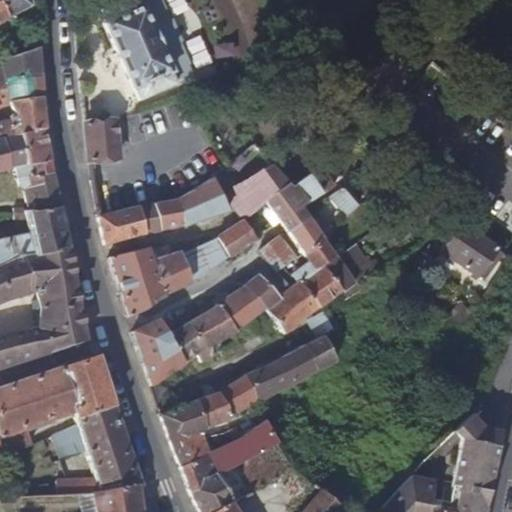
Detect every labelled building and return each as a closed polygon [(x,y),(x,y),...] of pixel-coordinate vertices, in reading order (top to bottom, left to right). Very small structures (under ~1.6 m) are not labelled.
[(26,0),(0,0),(0,11),(5,19),(10,16),(28,7),(26,0)] [(144,20),(135,0),(125,0),(96,13),(102,25),(100,25),(129,91),(131,91),(136,101),(174,84),(144,20)] [(4,88),(5,90),(8,104),(39,100),(39,76),(4,88)] [(39,100),(8,104),(5,105),(10,114),(6,118),(5,122),(0,123),(0,141),(17,137),(20,136),(39,134),(41,135),(39,100)] [(113,161),(109,123),(80,125),(84,163),(113,161)] [(20,136),(17,137),(28,179),(47,174),(45,164),(45,161),(39,134),(20,136)] [(17,137),(0,141),(0,167),(5,165),(12,184),(16,185),(19,199),(16,199),(19,211),(55,210),(47,174),(28,179),(17,137)] [(340,180),(363,159),(350,148),(332,171),(340,180)] [(250,179),(267,167),(256,153),(241,163),(250,179)] [(239,177),(239,176),(232,163),(217,175),(221,187),(239,177)] [(379,167),(378,166),(372,173),(369,171),(360,181),(373,194),(390,180),(378,171),(379,167)] [(239,222),(261,206),(261,202),(285,186),(267,167),(250,179),(224,195),(229,208),(239,222)] [(261,202),(261,206),(262,205),(275,223),(284,235),(303,219),(297,210),(318,195),(305,175),(287,189),(285,186),(261,202)] [(178,198),(174,200),(149,206),(155,233),(182,226),(223,212),(209,180),(178,198)] [(355,208),(339,190),(326,200),(342,218),(355,208)] [(141,237),(155,233),(149,206),(133,210),(141,237)] [(55,210),(19,211),(25,231),(0,238),(0,269),(16,264),(63,247),(55,210)] [(101,248),(141,237),(133,210),(94,219),(101,248)] [(317,238),(303,219),(284,235),(298,255),(318,240),(317,238)] [(214,241),(215,243),(224,258),(252,240),(240,223),(214,241)] [(448,238),(455,245),(465,231),(458,226),(448,238)] [(465,231),(455,245),(445,257),(472,276),(476,270),(481,264),(492,250),(465,231)] [(290,260),(275,239),(254,254),(265,268),(267,267),(272,274),(290,260)] [(331,257),(318,240),(298,255),(305,265),(289,277),(289,280),(285,283),(283,280),(278,283),(286,293),(321,269),(319,266),(331,257)] [(184,284),(224,258),(215,243),(172,257),(172,258),(148,265),(143,252),(104,261),(124,319),(146,308),(144,303),(184,284)] [(172,258),(172,257),(168,246),(143,252),(148,265),(172,258)] [(80,334),(63,247),(16,264),(0,269),(0,303),(7,301),(33,294),(39,309),(36,329),(10,332),(0,334),(0,367),(16,366),(50,353),(78,345),(78,347),(83,346),(80,334)] [(481,264),(476,270),(480,273),(485,266),(481,264)] [(286,293),(278,283),(272,274),(267,267),(265,268),(253,277),(272,301),(286,293)] [(337,293),(321,269),(286,293),(272,301),(259,311),(260,312),(280,335),(316,307),(337,293)] [(259,311),(272,301),(253,277),(239,288),(240,289),(259,311)] [(260,312),(259,311),(240,289),(211,307),(210,308),(231,336),(233,334),(257,314),(260,312)] [(458,300),(446,313),(460,325),(472,311),(458,300)] [(200,309),(203,313),(210,308),(211,307),(208,303),(200,309)] [(201,353),(208,348),(231,336),(210,308),(203,313),(183,325),(201,353)] [(147,389),(182,367),(163,339),(164,338),(154,321),(128,334),(147,389)] [(208,348),(201,353),(183,325),(164,338),(163,339),(182,367),(193,358),(199,364),(211,358),(208,348)] [(318,338),(301,347),(315,371),(332,364),(318,338)] [(292,386),(315,371),(301,347),(278,359),(292,386)] [(253,373),(242,377),(256,405),(262,403),(292,386),(278,359),(253,373)] [(0,390),(0,435),(9,433),(18,430),(68,414),(71,421),(110,410),(93,360),(0,390)] [(215,394),(228,416),(256,405),(242,377),(215,394)] [(176,470),(198,459),(187,437),(229,419),(228,416),(215,394),(197,402),(192,403),(176,412),(157,418),(176,470)] [(274,445),(291,472),(293,474),(307,485),(332,461),(324,449),(327,446),(324,441),(320,444),(313,435),(317,432),(314,427),(310,430),(304,422),(308,419),(304,414),(300,417),(295,409),(299,406),(295,401),(291,405),(291,403),(289,404),(287,401),(281,404),(283,408),(274,414),(272,410),(268,413),(270,417),(260,423),(261,425),(274,445)] [(73,426),(93,482),(98,495),(135,491),(137,490),(110,410),(71,421),(73,426)] [(480,432),(470,422),(458,433),(467,443),(480,432)] [(232,442),(198,459),(176,470),(187,496),(194,511),(219,511),(229,506),(213,478),(274,445),(261,425),(232,442)] [(374,463),(390,444),(389,443),(372,427),(355,445),(374,463)] [(9,433),(15,452),(24,448),(18,430),(9,433)] [(376,511),(481,511),(495,441),(488,441),(489,433),(480,432),(467,443),(458,433),(455,435),(451,431),(444,439),(442,440),(416,466),(399,484),(396,487),(387,495),(387,498),(376,511)] [(0,456),(15,452),(9,433),(0,435),(0,456)] [(399,484),(416,466),(390,444),(374,463),(399,484)] [(274,445),(213,478),(229,506),(230,509),(244,502),(291,472),(274,445)] [(90,497),(98,495),(93,482),(70,483),(71,498),(90,497)] [(53,499),(71,498),(70,483),(52,483),(53,499)] [(98,495),(90,497),(92,511),(138,511),(135,491),(98,495)] [(301,511),(334,511),(335,511),(319,492),(301,511)]
